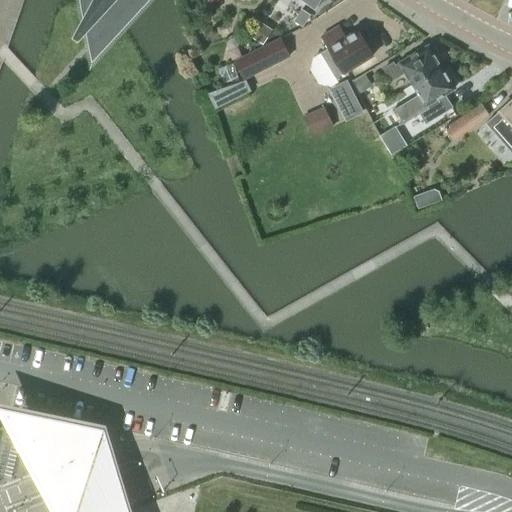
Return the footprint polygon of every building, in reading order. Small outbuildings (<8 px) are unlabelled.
[(80,0),(81,2),(82,8),(84,19),(92,61),(148,0),(80,0)] [(302,8),(294,20),(302,25),(310,14),(302,8)] [(320,52),(335,78),(373,55),(358,29),(345,37),(338,25),(322,35),(329,47),(320,52)] [(234,59),(244,78),(290,56),(280,36),(234,59)] [(405,71),(413,83),(442,66),(429,44),(400,62),(395,65),(393,62),(384,68),(391,79),(405,71)] [(442,66),(413,83),(419,94),(395,108),(403,122),(420,112),(426,122),(452,106),(445,93),(455,87),(442,66)] [(364,74),(352,81),(359,92),(370,85),(364,74)] [(499,110),(486,122),(511,151),(511,97),(503,106),(499,110)] [(357,100),(340,109),(346,120),(363,111),(357,100)] [(445,127),(453,139),(489,114),(482,102),(445,127)] [(302,116),(311,136),(333,126),(324,106),(302,116)] [(393,125),(378,134),(390,152),(405,143),(393,125)] [(420,193),(413,196),(418,208),(425,205),(420,193)] [(52,511),(133,511),(126,488),(117,458),(106,422),(0,397),(0,411),(39,487),(52,511)]
